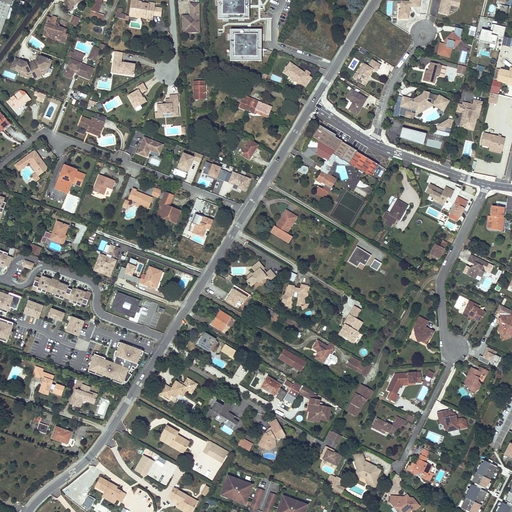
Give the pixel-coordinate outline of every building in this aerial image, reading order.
[(0,0),(0,33),(11,0),(0,0)] [(66,0),(64,1),(69,9),(73,7),(72,5),(80,0),(66,0)] [(93,0),(90,10),(98,12),(101,0),(93,0)] [(152,15),(153,7),(154,3),(148,3),(148,4),(144,3),(144,5),(140,4),(141,3),(141,1),(132,0),(131,0),(130,15),(135,16),(135,14),(145,16),(145,14),(152,15)] [(248,0),(217,0),(218,21),(249,21),(248,0)] [(418,0),(408,0),(408,1),(400,1),(400,3),(399,16),(407,17),(407,13),(408,12),(409,11),(409,10),(409,9),(408,9),(408,6),(418,7),(418,0)] [(459,0),(440,0),(437,12),(445,14),(447,7),(449,4),(450,5),(458,7),(459,0)] [(400,3),(397,3),(396,19),(407,20),(407,17),(399,16),(400,3)] [(198,4),(189,5),(190,16),(182,17),(183,34),(200,32),(198,4)] [(501,9),(500,11),(499,13),(506,14),(508,6),(497,4),(496,8),(501,9)] [(161,8),(153,7),(152,15),(159,16),(161,8)] [(122,14),(123,9),(118,8),(116,18),(125,19),(125,14),(122,14)] [(98,12),(90,10),(89,15),(102,20),(104,14),(98,12)] [(59,28),(59,26),(60,25),(58,23),(55,22),(56,17),(52,16),(52,19),(51,23),(55,24),(57,26),(56,27),(59,28)] [(65,41),(66,37),(67,34),(65,33),(66,29),(59,26),(59,28),(56,27),(57,26),(55,24),(51,23),(52,19),(48,17),(44,29),(46,30),(50,38),(49,38),(49,39),(55,41),(55,39),(59,41),(60,39),(65,41)] [(78,27),(81,20),(75,17),(72,24),(78,27)] [(482,29),(479,41),(491,44),(490,48),(495,49),(498,37),(503,38),(504,35),(506,27),(494,24),(492,31),(482,29)] [(474,37),(476,28),(470,26),(468,35),(474,37)] [(456,44),(460,40),(459,39),(462,29),(455,27),(453,33),(452,32),(444,40),(445,41),(446,43),(446,44),(444,44),(440,43),(437,54),(449,57),(451,48),(453,49),(454,44),(456,44)] [(262,30),(230,30),(230,62),(262,62),(262,30)] [(510,46),(511,39),(504,37),(502,46),(509,47),(510,46)] [(89,56),(96,58),(99,48),(92,46),(89,56)] [(74,49),(71,56),(81,60),(84,53),(74,49)] [(122,63),(123,53),(116,52),(113,73),(134,76),(136,65),(122,63)] [(52,60),(37,55),(35,60),(27,63),(27,61),(15,57),(11,68),(20,71),(19,74),(28,77),(32,75),(34,78),(47,71),(52,60)] [(81,60),(71,56),(69,60),(80,64),(81,60)] [(80,64),(69,60),(64,73),(71,76),(72,73),(73,71),(76,72),(75,74),(88,80),(92,69),(80,64)] [(367,66),(361,63),(351,78),(363,85),(367,79),(366,78),(367,76),(368,77),(372,70),(376,72),(380,65),(371,60),(367,66)] [(298,81),(302,84),(308,76),(310,73),(306,70),(304,72),(302,71),(299,71),(297,70),(298,68),(290,62),(287,66),(286,66),(285,67),(285,69),(284,71),(289,75),(288,76),(291,77),(291,79),(293,81),(295,81),(298,82),(298,81)] [(441,65),(429,62),(428,70),(427,72),(425,72),(422,81),(434,83),(436,75),(439,75),(441,65)] [(465,74),(467,68),(467,66),(460,64),(458,72),(465,74)] [(499,80),(507,82),(508,81),(511,81),(511,68),(510,68),(509,72),(501,70),(499,80)] [(302,84),(305,86),(311,78),(308,76),(302,84)] [(194,99),(199,99),(204,99),(204,81),(194,81),(194,99)] [(493,81),(490,92),(498,94),(501,83),(493,81)] [(147,90),(143,83),(136,87),(138,90),(131,94),(133,98),(132,98),(134,102),(132,104),(135,108),(146,102),(144,97),(143,98),(140,94),(147,90)] [(366,99),(351,90),(346,98),(352,102),(347,110),(356,115),(366,99)] [(23,96),(19,91),(9,99),(13,104),(11,106),(14,110),(20,105),(26,101),(27,102),(30,99),(26,93),(23,96)] [(45,95),(35,92),(34,95),(37,96),(36,100),(42,102),(45,95)] [(411,102),(410,104),(409,103),(408,105),(401,103),(398,115),(412,119),(413,114),(411,114),(412,109),(417,111),(418,107),(424,109),(432,104),(433,104),(441,109),(443,105),(445,106),(448,101),(439,96),(424,92),(422,95),(423,96),(422,98),(419,97),(415,99),(414,102),(411,102)] [(496,104),(498,94),(490,92),(488,102),(496,104)] [(178,103),(177,94),(169,95),(169,99),(169,100),(165,100),(165,103),(156,104),(157,113),(162,112),(162,113),(172,113),(172,114),(178,113),(177,103),(178,103)] [(238,98),(237,100),(237,101),(240,102),(238,107),(254,113),(254,111),(255,109),(268,114),(271,107),(248,97),(247,102),(241,99),(242,97),(237,95),(236,97),(238,98)] [(479,118),(482,102),(475,100),(474,105),(463,102),(463,105),(461,113),(463,113),(466,114),(465,117),(463,117),(461,123),(463,123),(464,125),(464,126),(465,128),(468,129),(470,128),(471,123),(475,124),(476,119),(479,118)] [(424,109),(418,107),(417,111),(416,115),(433,104),(432,104),(424,109)] [(81,117),(75,132),(83,135),(84,131),(85,129),(89,130),(88,132),(95,135),(96,131),(100,132),(106,118),(95,114),(93,118),(95,118),(94,122),(81,117)] [(0,128),(2,131),(10,125),(3,116),(0,117),(0,128)] [(378,165),(356,152),(356,151),(333,137),(335,135),(319,125),(302,154),(308,157),(311,151),(327,161),(325,163),(324,162),(321,168),(322,169),(316,180),(321,183),(321,182),(325,184),(322,189),(318,187),(315,192),(324,198),(336,179),(326,173),(334,160),(333,160),(335,155),(371,176),(378,165)] [(425,131),(402,125),(401,128),(424,134),(425,131)] [(401,128),(399,138),(422,144),(424,136),(424,134),(401,128)] [(499,137),(484,133),(482,144),(491,146),(491,147),(499,149),(499,148),(502,149),(504,139),(501,138),(502,137),(501,137),(499,137)] [(159,154),(162,145),(144,137),(137,153),(147,157),(149,150),(159,154)] [(240,154),(245,156),(249,159),(257,145),(249,140),(240,154)] [(39,157),(33,149),(26,154),(31,160),(35,157),(39,157)] [(193,157),(183,153),(179,163),(179,164),(189,167),(189,168),(192,159),(200,162),(203,155),(195,152),(193,157)] [(35,157),(31,160),(26,154),(13,164),(18,170),(28,162),(34,172),(37,175),(45,170),(46,166),(39,157),(35,157)] [(207,162),(202,172),(208,175),(207,177),(213,179),(213,177),(216,178),(223,181),(227,171),(220,168),(220,167),(207,162)] [(67,180),(71,181),(71,180),(80,183),(83,174),(74,171),(75,169),(63,165),(54,188),(66,193),(67,190),(64,188),(67,180)] [(245,190),(250,178),(232,172),(228,182),(232,184),(232,183),(238,185),(237,187),(245,190)] [(102,195),(103,191),(105,187),(110,189),(113,180),(98,174),(91,191),(102,195)] [(355,192),(365,196),(370,186),(359,181),(355,192)] [(451,200),(455,192),(447,187),(445,192),(444,193),(440,191),(441,190),(431,185),(427,193),(431,195),(430,197),(435,200),(434,201),(439,204),(440,202),(445,205),(449,198),(451,200)] [(157,197),(160,189),(153,187),(150,194),(157,197)] [(135,202),(135,201),(139,202),(138,205),(147,209),(151,197),(135,191),(135,190),(131,189),(127,197),(132,199),(131,200),(135,202)] [(167,206),(171,195),(163,193),(159,203),(163,205),(161,208),(159,211),(157,216),(162,218),(164,217),(168,219),(168,221),(175,223),(179,211),(173,209),(171,210),(168,209),(167,206)] [(394,224),(395,221),(397,218),(399,220),(405,208),(401,205),(402,203),(397,200),(389,214),(386,212),(382,217),(385,219),(383,222),(390,227),(393,223),(394,224)] [(456,205),(451,214),(460,219),(468,203),(464,201),(461,207),(456,205)] [(504,221),(503,220),(502,220),(504,207),(492,206),(491,216),(492,217),(491,223),(490,229),(502,231),(504,221)] [(291,237),(288,235),(286,234),(289,228),(288,227),(291,222),(288,220),(292,214),(286,210),(275,227),(274,226),(270,232),(288,243),(291,237)] [(191,231),(191,232),(192,233),(198,235),(199,236),(202,227),(204,228),(208,229),(211,221),(194,214),(188,230),(191,231)] [(51,239),(63,244),(65,238),(63,237),(64,235),(68,225),(57,221),(51,239)] [(189,240),(186,248),(199,254),(202,246),(189,240)] [(440,259),(445,250),(448,244),(444,242),(441,248),(436,245),(432,254),(440,259)] [(101,255),(95,269),(109,274),(114,261),(113,260),(114,259),(115,256),(116,256),(119,248),(111,244),(107,253),(112,255),(111,258),(110,259),(101,255)] [(347,261),(357,267),(359,262),(361,260),(366,263),(371,255),(363,251),(363,252),(356,247),(347,261)] [(8,266),(12,257),(7,255),(8,253),(4,251),(0,261),(0,265),(3,267),(4,264),(8,266)] [(111,258),(100,253),(93,269),(109,276),(116,260),(114,259),(113,260),(114,261),(109,274),(95,269),(101,255),(110,259),(111,258)] [(471,272),(469,275),(475,278),(477,275),(481,277),(488,264),(471,255),(468,261),(475,264),(476,265),(475,267),(473,267),(470,268),(471,272)] [(32,267),(34,262),(26,259),(24,264),(32,267)] [(370,267),(373,269),(376,271),(381,263),(374,259),(370,267)] [(258,262),(251,268),(254,273),(252,275),(253,276),(247,281),(246,282),(250,287),(257,281),(259,283),(266,278),(269,282),(275,277),(270,271),(266,273),(264,275),(262,272),(263,270),(264,269),(258,262)] [(162,271),(156,269),(149,267),(146,276),(142,275),(130,271),(131,269),(123,266),(120,275),(134,280),(137,282),(136,285),(142,287),(143,284),(155,288),(157,283),(156,282),(158,275),(160,276),(162,271)] [(292,284),(296,276),(290,273),(286,280),(292,284)] [(41,291),(46,277),(42,276),(41,278),(36,276),(33,285),(38,287),(37,289),(41,291)] [(51,292),(54,283),(50,281),(51,279),(46,277),(41,291),(46,293),(46,290),(50,291),(51,292)] [(59,297),(64,284),(60,282),(59,284),(54,283),(51,292),(52,292),(55,293),(55,296),(59,297)] [(72,289),(67,288),(68,286),(64,284),(59,297),(63,299),(64,297),(68,298),(72,289)] [(307,294),(308,287),(302,286),(301,290),(300,292),(295,290),(295,289),(295,287),(289,285),(288,289),(289,291),(287,290),(287,291),(286,292),(287,293),(285,297),(283,297),(281,302),(285,303),(284,305),(290,307),(293,297),(295,297),(297,297),(298,299),(295,308),(297,308),(300,308),(300,309),(305,307),(305,297),(303,297),(304,293),(307,294)] [(76,304),(81,290),(77,289),(76,291),(72,289),(68,298),(69,299),(73,300),(72,302),(76,304)] [(86,305),(89,296),(85,294),(85,292),(81,290),(76,304),(80,305),(81,303),(86,305)] [(237,302),(239,303),(241,304),(246,296),(236,290),(234,293),(232,291),(226,301),(234,306),(237,302)] [(136,312),(138,307),(140,300),(117,292),(110,309),(122,313),(134,318),(136,312)] [(21,298),(9,293),(8,296),(0,293),(0,311),(6,313),(9,307),(16,310),(21,298)] [(273,316),(274,314),(275,313),(252,299),(250,302),(273,316)] [(470,300),(464,313),(474,318),(473,318),(480,322),(485,312),(478,309),(480,305),(470,300)] [(23,313),(31,316),(36,304),(28,301),(23,313)] [(36,304),(31,316),(38,319),(43,307),(36,304)] [(501,314),(504,308),(499,305),(496,313),(499,315),(501,319),(503,318),(501,314)] [(361,310),(354,306),(350,314),(356,318),(361,310)] [(498,329),(499,333),(502,332),(504,338),(508,336),(510,338),(511,335),(511,334),(511,317),(511,318),(511,317),(511,311),(504,308),(501,314),(503,318),(501,319),(498,320),(500,325),(498,329)] [(61,322),(64,314),(51,309),(49,317),(61,322)] [(216,319),(214,322),(212,325),(221,331),(226,323),(230,326),(234,320),(220,311),(215,318),(216,319)] [(357,331),(363,321),(356,318),(350,314),(344,323),(345,324),(347,325),(345,329),(343,328),(339,334),(350,340),(356,330),(357,331)] [(81,329),(84,321),(71,316),(68,324),(81,329)] [(0,340),(6,343),(13,323),(0,318),(0,340)] [(427,339),(428,340),(429,340),(433,332),(425,328),(427,323),(419,319),(413,330),(416,331),(414,336),(419,338),(419,341),(425,344),(427,339)] [(68,324),(66,332),(78,336),(81,329),(68,324)] [(356,330),(350,340),(352,342),(358,332),(357,331),(356,330)] [(502,332),(499,333),(502,342),(509,340),(510,338),(508,336),(504,338),(502,332)] [(199,344),(204,347),(208,350),(209,349),(215,340),(215,339),(206,333),(199,344)] [(217,341),(216,340),(215,340),(209,349),(212,351),(217,342),(217,341)] [(330,354),(332,350),(331,349),(326,346),(316,340),(311,347),(317,351),(313,357),(322,363),(328,352),(330,354)] [(95,355),(88,372),(103,377),(103,375),(111,378),(110,380),(122,385),(124,381),(127,383),(132,375),(128,373),(133,367),(136,369),(138,365),(137,364),(140,356),(142,356),(143,352),(119,343),(117,347),(119,348),(118,352),(116,351),(114,356),(116,356),(113,364),(105,360),(105,359),(95,355)] [(229,357),(233,359),(236,361),(240,354),(225,345),(222,350),(230,355),(229,357)] [(480,355),(478,360),(488,365),(490,361),(491,361),(492,360),(497,363),(500,357),(495,355),(496,352),(487,348),(484,355),(485,356),(484,357),(483,357),(480,355)] [(300,371),(302,367),(305,362),(283,349),(278,358),(300,371)] [(351,355),(346,366),(360,373),(365,364),(351,355)] [(371,367),(365,364),(360,373),(365,376),(368,370),(369,371),(371,367)] [(471,367),(468,375),(470,376),(466,383),(470,389),(480,383),(478,380),(482,372),(486,374),(488,370),(481,366),(479,370),(471,367)] [(44,370),(39,368),(36,377),(41,379),(43,372),(44,370)] [(428,371),(425,380),(431,381),(434,372),(428,371)] [(394,403),(396,400),(398,396),(396,395),(399,388),(401,384),(408,384),(421,383),(420,373),(408,374),(395,374),(386,391),(390,392),(386,399),(394,403)] [(55,377),(47,374),(45,378),(44,378),(42,383),(41,386),(50,390),(50,388),(54,390),(54,391),(62,394),(65,387),(56,384),(56,385),(52,384),(55,377)] [(281,400),(284,396),(286,392),(278,387),(280,384),(281,382),(277,379),(275,382),(267,377),(264,381),(266,382),(263,388),(274,395),(276,391),(279,392),(277,396),(276,397),(281,400)] [(160,393),(163,396),(167,398),(171,391),(178,396),(179,394),(181,396),(185,390),(186,391),(190,393),(193,393),(197,386),(197,383),(189,379),(186,380),(184,383),(183,385),(179,382),(177,381),(175,382),(171,387),(165,384),(160,393)] [(298,385),(294,383),(293,386),(286,382),(284,386),(288,388),(287,390),(289,392),(288,393),(285,398),(289,400),(292,395),(295,397),(301,387),(298,385)] [(480,383),(470,389),(475,392),(479,389),(481,385),(480,383)] [(75,395),(71,404),(80,407),(82,402),(84,402),(86,401),(87,399),(91,401),(92,399),(96,400),(98,395),(89,392),(91,387),(83,384),(81,391),(78,390),(76,394),(78,394),(77,396),(75,395)] [(309,416),(312,417),(312,418),(314,418),(313,421),(319,422),(320,420),(327,421),(328,416),(330,415),(329,412),(330,408),(318,405),(319,401),(315,400),(315,396),(311,394),(313,392),(303,386),(299,394),(308,400),(307,405),(310,406),(308,413),(310,413),(309,416)] [(368,399),(373,390),(365,386),(362,392),(357,389),(346,411),(348,412),(350,407),(353,409),(355,406),(358,407),(361,402),(363,403),(366,398),(368,399)] [(171,391),(167,398),(169,399),(172,395),(181,400),(186,391),(185,390),(181,396),(179,394),(178,396),(171,391)] [(223,405),(217,401),(212,409),(211,409),(207,414),(215,419),(218,414),(237,425),(239,422),(234,419),(235,416),(228,411),(229,410),(230,410),(234,404),(227,399),(223,405)] [(350,407),(348,412),(356,417),(363,403),(361,402),(358,407),(355,406),(353,409),(350,407)] [(448,417),(447,414),(446,411),(437,413),(438,419),(442,419),(443,425),(444,429),(449,428),(453,431),(458,430),(456,419),(456,416),(451,417),(448,417)] [(41,417),(35,415),(33,421),(39,423),(41,417)] [(411,424),(414,418),(408,416),(405,421),(411,424)] [(388,432),(391,433),(393,435),(397,428),(398,429),(400,425),(402,421),(395,417),(390,426),(375,419),(372,425),(380,430),(387,433),(388,432)] [(462,418),(456,419),(458,430),(467,428),(465,420),(462,418)] [(258,444),(262,446),(265,448),(267,445),(270,447),(274,439),(279,436),(280,438),(285,435),(276,420),(270,423),(271,426),(268,428),(270,431),(266,434),(264,433),(258,444)] [(48,426),(39,423),(37,430),(46,433),(48,426)] [(166,426),(161,435),(164,437),(163,439),(170,443),(169,445),(180,452),(183,447),(184,448),(188,441),(178,436),(177,437),(174,435),(175,434),(176,432),(166,426)] [(71,432),(56,427),(51,438),(67,444),(71,432)] [(337,443),(341,437),(333,433),(329,439),(337,443)] [(169,445),(170,443),(163,439),(164,437),(161,435),(158,439),(169,445)] [(248,450),(250,447),(251,445),(240,438),(236,443),(248,450)] [(223,463),(229,452),(211,442),(205,453),(223,463)] [(511,445),(509,444),(503,456),(507,458),(505,461),(511,463),(511,445)] [(335,466),(340,457),(332,453),(332,454),(323,449),(319,458),(335,466)] [(360,454),(352,457),(354,463),(362,460),(360,454)] [(413,470),(424,475),(422,478),(429,482),(433,474),(430,472),(433,467),(425,463),(427,458),(421,455),(420,455),(413,470)] [(154,463),(144,457),(136,471),(146,477),(154,463)] [(374,469),(374,468),(368,465),(367,467),(364,465),(363,463),(362,460),(354,463),(357,469),(354,475),(359,477),(360,475),(369,479),(366,486),(373,489),(375,484),(373,483),(379,472),(374,469)] [(465,499),(460,509),(466,511),(476,511),(480,506),(479,505),(480,503),(482,499),(483,500),(486,494),(478,490),(480,487),(484,489),(486,486),(487,487),(491,477),(492,478),(494,474),(493,474),(495,471),(493,470),(495,467),(483,462),(482,464),(481,464),(479,467),(478,466),(476,470),(477,470),(476,474),(475,473),(472,478),(473,478),(471,483),(474,484),(473,487),(470,486),(468,491),(469,491),(467,495),(466,495),(464,498),(465,499)] [(360,475),(359,477),(364,480),(366,486),(369,479),(360,475)] [(330,487),(335,478),(329,476),(325,484),(330,487)] [(229,480),(226,479),(220,494),(225,496),(225,497),(239,502),(239,501),(244,503),(250,488),(246,487),(248,483),(242,481),(241,483),(236,481),(236,479),(230,477),(229,480)] [(99,478),(94,486),(104,492),(104,493),(111,498),(111,496),(116,499),(118,497),(122,500),(126,494),(115,488),(114,489),(108,485),(109,483),(99,478)] [(337,486),(340,480),(335,478),(330,487),(330,488),(334,490),(337,486)] [(211,490),(206,488),(202,494),(207,497),(211,490)] [(256,488),(253,499),(259,501),(263,491),(256,488)] [(175,489),(169,498),(176,502),(178,501),(180,502),(179,504),(177,507),(184,511),(186,508),(192,511),(197,504),(190,501),(192,499),(175,489)] [(116,499),(111,496),(111,498),(104,493),(102,496),(114,503),(116,499)] [(276,495),(269,493),(266,503),(272,506),(276,495)] [(94,500),(88,497),(83,505),(88,509),(94,500)] [(284,500),(281,499),(276,511),(303,511),(305,508),(302,507),(303,504),(297,501),(296,503),(291,501),(292,499),(286,497),(284,500)] [(413,509),(414,510),(419,506),(413,499),(409,499),(407,500),(406,500),(405,498),(395,497),(393,507),(397,511),(406,511),(408,510),(409,511),(413,509)]
